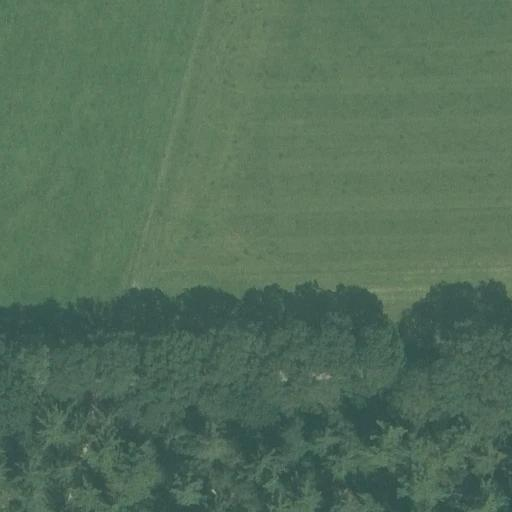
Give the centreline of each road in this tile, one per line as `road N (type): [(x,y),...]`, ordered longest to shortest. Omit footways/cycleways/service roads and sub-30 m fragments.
road 1 (track): [(0,386),(511,367)]
road 2 (track): [(117,379),(93,511)]
